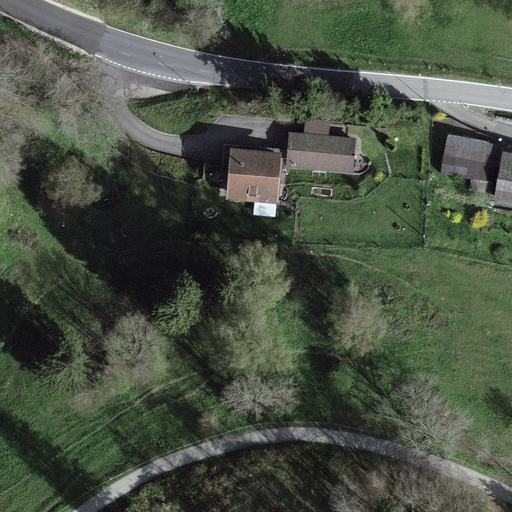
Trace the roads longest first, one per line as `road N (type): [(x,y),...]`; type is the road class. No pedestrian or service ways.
road 1 (tertiary): [(9,0),(131,50),(190,64),(511,101)]
road 2 (unclassified): [(511,495),(361,440),(286,432),(147,470),(86,511)]
road 3 (track): [(131,50),(112,83),(118,110),(152,144),(193,151),(230,132),(276,136)]
road 4 (track): [(112,83),(0,39)]
